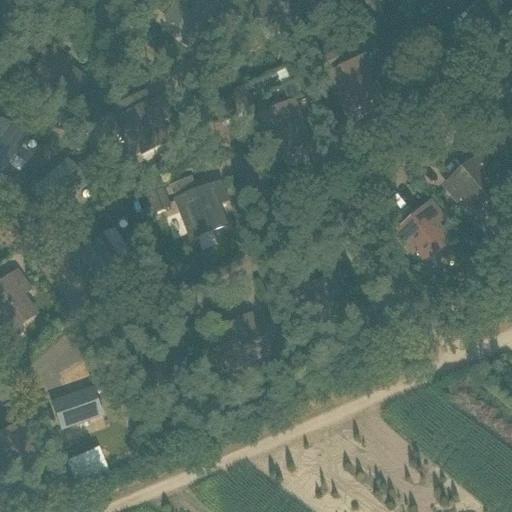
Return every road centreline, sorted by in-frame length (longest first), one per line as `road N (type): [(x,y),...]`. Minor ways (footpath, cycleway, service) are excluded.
road 1 (unknown): [(53,0),(151,61),(266,193),(402,277),(440,307),(473,355)]
road 2 (track): [(511,339),(122,511)]
